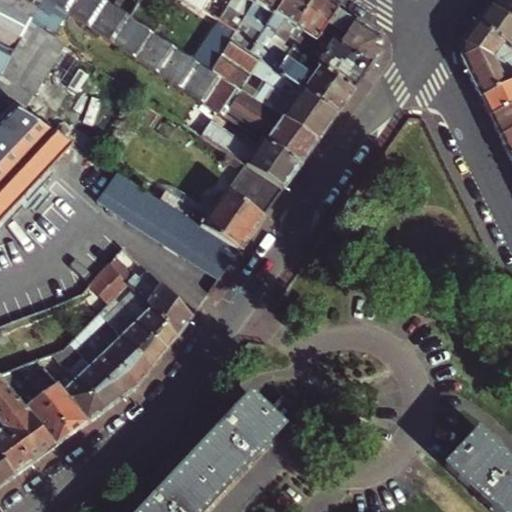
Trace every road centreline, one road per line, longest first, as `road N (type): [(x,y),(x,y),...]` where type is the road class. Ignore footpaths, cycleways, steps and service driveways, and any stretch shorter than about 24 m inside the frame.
road 1 (residential): [(424,43),(170,403),(23,511)]
road 2 (residential): [(424,43),(511,225)]
road 3 (unknown): [(234,316),(84,206)]
